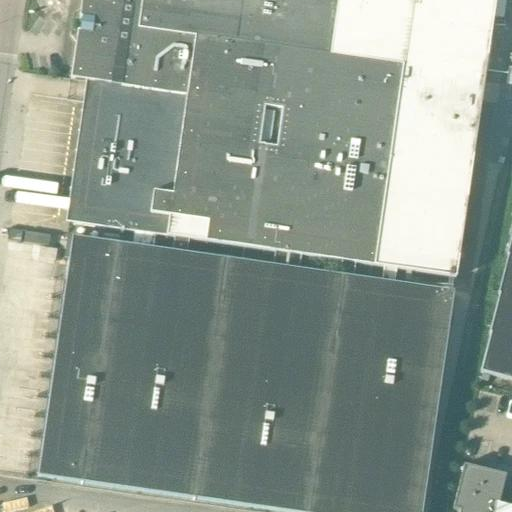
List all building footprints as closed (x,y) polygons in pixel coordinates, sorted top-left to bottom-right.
[(81,1),(69,81),(92,84),(88,113),(72,225),(134,234),(155,237),(173,240),(188,242),(274,254),(300,258),(341,264),(354,266),(373,269),(383,270),(394,272),(454,280),(494,0),(103,0),(103,4),(81,1)] [(9,231),(7,241),(20,243),(22,233),(9,231)] [(25,234),(23,244),(48,248),(49,238),(25,234)] [(70,239),(36,478),(275,511),(420,511),(452,293),(393,285),(394,272),(383,270),(381,283),(352,279),(353,273),(354,266),(341,264),(339,277),(298,271),(300,258),(274,254),(273,268),(186,255),(188,242),(173,240),(172,253),(153,251),(155,237),(134,234),(132,242),(132,247),(70,239)] [(39,249),(38,259),(54,262),(56,252),(39,249)] [(496,296),(511,300),(511,259),(505,257),(506,258),(496,296)] [(511,300),(496,296),(496,297),(497,297),(488,335),(511,341),(511,300)] [(511,341),(488,335),(489,336),(479,374),(511,382),(511,341)] [(457,511),(511,511),(511,507),(498,504),(505,476),(463,466),(452,511),(457,511)]
